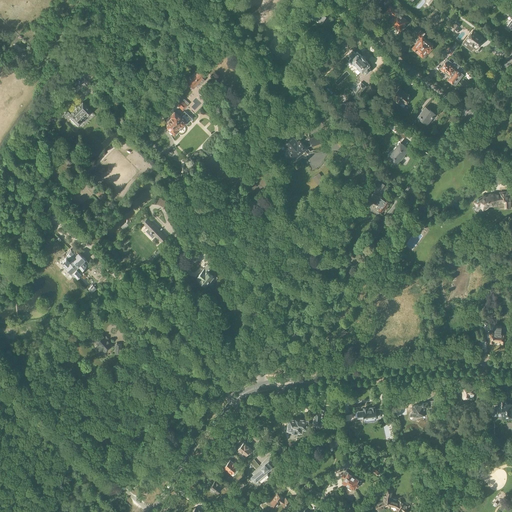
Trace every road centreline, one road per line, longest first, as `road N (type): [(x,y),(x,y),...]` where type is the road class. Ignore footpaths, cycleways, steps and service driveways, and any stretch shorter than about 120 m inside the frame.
road 1 (unknown): [(133,511),(222,401),(250,381),(511,358)]
road 2 (tertiary): [(469,114),(266,366),(260,386)]
road 3 (tertiary): [(511,366),(303,382)]
road 4 (residential): [(232,402),(302,483),(344,511)]
road 5 (residential): [(232,402),(126,288)]
road 6 (residential): [(469,114),(357,15)]
road 7 (tertiary): [(232,402),(150,511)]
